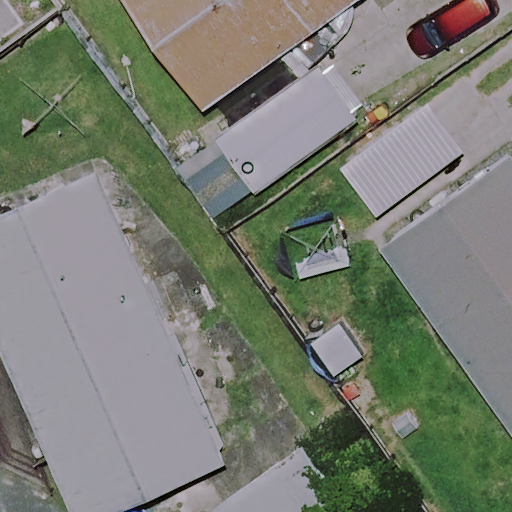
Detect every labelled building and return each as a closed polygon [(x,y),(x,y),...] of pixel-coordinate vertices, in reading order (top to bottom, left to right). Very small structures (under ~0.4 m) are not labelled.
[(352,0),(129,0),(205,106),(352,0)] [(357,115),(316,62),(219,136),(259,189),(357,115)] [(463,148),(425,102),(346,167),(383,213),(463,148)] [(511,156),(506,147),(375,237),(510,432),(511,430),(511,156)] [(102,511),(222,460),(94,170),(0,210),(0,334),(78,511),(102,511)] [(347,511),(305,446),(202,511),(347,511)]
